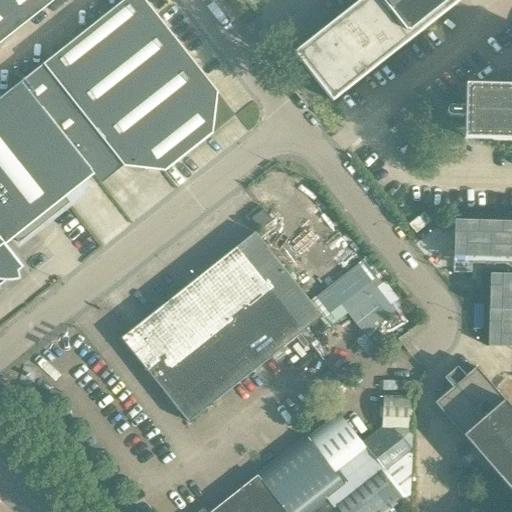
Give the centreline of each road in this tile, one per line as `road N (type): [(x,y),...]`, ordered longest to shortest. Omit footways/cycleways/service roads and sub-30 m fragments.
road 1 (unclassified): [(0,353),(288,124)]
road 2 (unknown): [(63,302),(143,401),(188,436),(230,420),(317,348)]
road 3 (unclassified): [(410,356),(446,324),(288,124)]
road 4 (unclassified): [(288,124),(185,0)]
